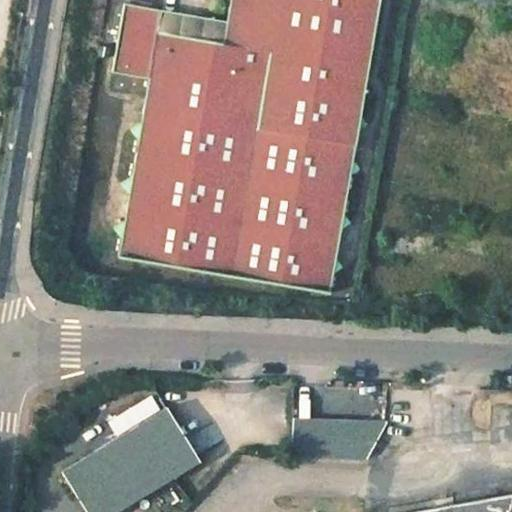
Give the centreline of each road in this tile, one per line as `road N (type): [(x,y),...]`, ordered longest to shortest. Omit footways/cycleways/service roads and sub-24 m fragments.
road 1 (residential): [(511,366),(0,346)]
road 2 (tertiary): [(45,0),(0,303)]
road 3 (tertiary): [(0,346),(0,472)]
